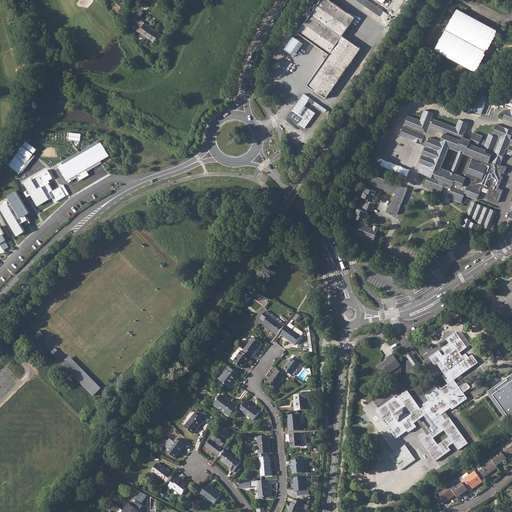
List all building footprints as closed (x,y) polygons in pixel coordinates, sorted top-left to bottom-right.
[(308,18),(298,32),(329,54),(307,85),(326,98),(360,48),(342,35),(355,17),(330,0),(320,0),(312,12),(310,10),(308,11),(305,14),(306,16),(308,18)] [(357,0),(380,16),(383,11),(369,0),(368,0),(357,0)] [(120,6),(118,3),(112,7),(117,13),(122,8),(120,6)] [(498,31),(457,10),(438,48),(474,67),(482,52),(490,56),(493,49),(489,47),(498,31)] [(398,21),(393,17),(389,22),(394,26),(398,21)] [(137,29),(136,30),(138,32),(139,31),(142,33),(141,36),(146,39),(148,37),(155,42),(161,34),(141,18),(137,23),(139,25),(137,28),(137,29)] [(482,88),(475,106),(484,109),(491,91),(482,88)] [(310,98),(304,93),(291,111),(301,118),(297,123),(304,128),(315,113),(308,108),(302,115),(299,113),(310,98)] [(482,135),(474,132),(471,139),(463,136),(468,123),(459,119),(456,127),(445,123),(434,119),(433,121),(430,121),(433,113),(424,109),(420,120),(407,115),(400,135),(426,145),(422,157),(420,162),(423,163),(419,172),(427,175),(423,186),(441,193),(444,186),(451,189),(448,197),(449,198),(449,199),(451,199),(461,202),(464,194),(477,199),(482,187),(488,189),(485,197),(498,202),(503,189),(498,188),(502,177),(500,176),(501,173),(504,173),(506,167),(500,165),(506,148),(509,149),(507,153),(511,154),(511,140),(510,139),(511,134),(511,130),(496,124),(492,134),(489,133),(486,142),(481,140),(482,135)] [(378,136),(371,153),(380,156),(387,139),(378,136)] [(8,165),(19,173),(26,165),(25,164),(37,149),(27,141),(8,165)] [(62,163),(59,165),(69,182),(72,180),(71,178),(76,175),(79,180),(89,175),(86,169),(109,155),(102,142),(63,165),(62,163)] [(409,175),(411,168),(382,159),(380,167),(409,175)] [(46,167),(24,181),(25,183),(48,169),(46,167)] [(31,193),(38,205),(49,198),(49,199),(53,197),(55,201),(66,195),(61,187),(53,191),(49,183),(50,182),(49,180),(52,178),(48,170),(25,183),(29,189),(26,191),(28,195),(31,193)] [(400,183),(374,174),(371,184),(396,193),(400,183)] [(362,196),(367,198),(369,199),(372,200),(375,191),(365,187),(362,196)] [(15,231),(17,235),(24,231),(22,226),(21,226),(20,224),(23,222),(24,221),(27,225),(30,222),(25,214),(29,212),(20,197),(17,191),(9,195),(13,202),(9,204),(8,202),(0,206),(5,214),(15,231)] [(363,207),(364,208),(366,209),(372,211),(374,204),(369,201),(366,200),(363,207)] [(467,217),(492,226),(497,210),(473,201),(467,217)] [(354,217),(361,220),(363,221),(364,221),(367,212),(365,211),(363,210),(357,208),(354,217)] [(465,226),(475,230),(477,223),(468,219),(465,226)] [(362,224),(360,223),(359,222),(355,233),(370,238),(373,239),(377,227),(378,227),(373,225),(372,227),(371,229),(366,227),(367,225),(362,224)] [(0,252),(3,252),(5,252),(4,249),(8,246),(5,240),(2,234),(4,233),(0,226),(0,252)] [(263,323),(277,335),(284,326),(269,315),(270,314),(266,311),(261,318),(265,321),(263,323)] [(297,313),(294,319),(298,322),(302,316),(297,313)] [(288,325),(281,334),(295,345),(303,334),(303,332),(298,328),(296,328),(296,327),(290,322),(288,325)] [(445,375),(443,376),(445,380),(475,359),(472,355),(469,357),(466,354),(462,356),(460,352),(467,347),(456,332),(446,339),(449,343),(442,349),(445,354),(443,356),(439,351),(429,358),(435,365),(437,364),(445,375)] [(245,349),(242,352),(250,358),(255,351),(255,350),(260,343),(252,337),(244,348),(245,349)] [(242,352),(238,349),(231,358),(234,361),(233,361),(242,368),(250,358),(242,352)] [(407,356),(415,366),(419,362),(412,352),(407,356)] [(392,354),(386,358),(387,360),(378,366),(385,376),(400,365),(392,354)] [(101,389),(70,356),(62,364),(93,397),(101,389)] [(289,362),(284,369),(292,375),(300,365),(291,358),(289,361),(289,362)] [(415,402),(405,409),(409,414),(398,422),(394,416),(387,422),(392,430),(390,431),(396,439),(407,431),(408,432),(416,427),(413,423),(417,421),(419,419),(426,414),(437,429),(430,434),(428,435),(420,441),(435,461),(450,450),(448,447),(453,443),(458,450),(468,443),(466,440),(449,417),(445,420),(441,414),(451,408),(452,409),(467,398),(463,393),(470,388),(466,382),(459,387),(454,380),(478,363),(475,359),(445,380),(448,384),(439,390),(436,387),(424,395),(428,401),(423,405),(424,407),(421,409),(415,402)] [(238,374),(227,365),(225,368),(222,368),(216,376),(217,378),(229,387),(236,377),(236,376),(238,374)] [(285,375),(277,369),(267,381),(276,388),(285,375)] [(511,373),(487,391),(509,421),(511,418),(511,373)] [(293,402),(294,411),(311,409),(310,405),(307,405),(306,399),(309,399),(309,391),(303,392),(303,394),(295,395),(296,402),(293,402)] [(385,419),(387,422),(394,416),(393,415),(404,407),(405,409),(415,402),(407,391),(396,399),(395,397),(376,411),(383,420),(385,419)] [(225,399),(226,398),(222,395),(214,404),(230,417),(237,407),(229,401),(225,399)] [(360,410),(370,403),(365,396),(356,404),(360,410)] [(246,402),(240,410),(254,420),(260,413),(255,409),(253,407),(246,402)] [(196,413),(184,427),(193,434),(202,423),(201,423),(204,420),(201,418),(196,413)] [(288,415),(290,431),(301,430),(299,414),(288,415)] [(301,433),(290,434),(291,447),(302,446),(301,433)] [(269,435),(258,436),(259,454),(270,453),(269,435)] [(211,438),(205,446),(219,457),(228,445),(226,444),(223,448),(222,447),(211,438)] [(177,439),(167,451),(176,458),(183,448),(185,445),(177,439)] [(505,444),(499,448),(502,452),(507,458),(511,454),(511,452),(511,439),(505,445),(505,444)] [(404,445),(390,455),(401,470),(415,459),(404,445)] [(494,456),(491,458),(497,466),(507,458),(502,452),(499,448),(494,452),(493,455),(494,456)] [(227,452),(221,460),(231,468),(230,469),(234,472),(241,462),(227,452)] [(270,456),(260,457),(261,476),(272,475),(270,456)] [(491,458),(490,457),(477,467),(484,477),(498,467),(497,466),(491,458)] [(303,459),(292,460),(293,473),(304,473),(303,459)] [(154,469),(151,471),(163,481),(164,480),(167,482),(173,475),(170,472),(158,463),(154,469)] [(464,479),(461,481),(463,483),(468,490),(469,491),(482,482),(476,472),(470,476),(467,473),(462,476),(464,479)] [(305,476),(294,477),(295,491),(298,491),(303,490),(303,494),(309,494),(309,490),(306,490),(305,476)] [(176,477),(168,487),(172,489),(173,487),(182,495),(189,486),(179,479),(176,477)] [(269,480),(252,481),(253,486),(258,485),(259,498),(270,497),(269,480)] [(452,482),(448,484),(456,494),(458,497),(468,490),(463,483),(456,488),(452,482)] [(456,494),(448,484),(438,491),(441,496),(438,498),(442,504),(456,494)] [(207,485),(201,493),(214,504),(221,495),(207,485)] [(303,503),(294,499),(292,503),(288,511),(299,511),(301,507),(301,506),(302,507),(303,503)] [(129,503),(124,510),(127,511),(139,511),(140,511),(136,508),(138,507),(141,509),(143,505),(142,504),(137,501),(133,506),(129,503)]
